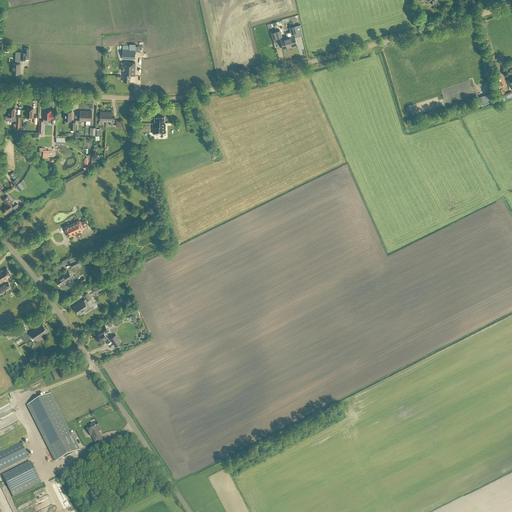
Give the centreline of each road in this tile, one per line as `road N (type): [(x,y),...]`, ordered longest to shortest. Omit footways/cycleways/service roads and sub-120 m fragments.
road 1 (tertiary): [(0,92),(172,98),(511,4)]
road 2 (tertiary): [(188,511),(0,234)]
